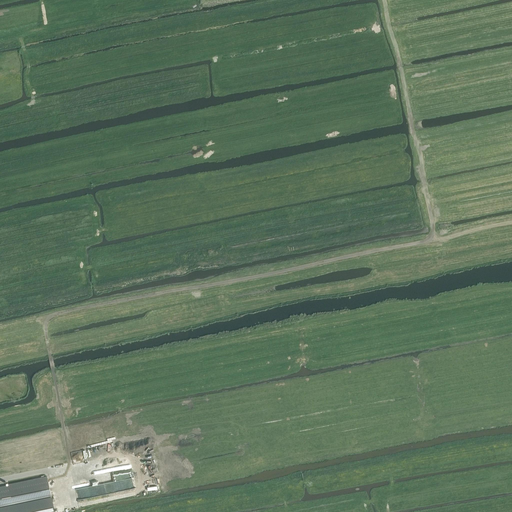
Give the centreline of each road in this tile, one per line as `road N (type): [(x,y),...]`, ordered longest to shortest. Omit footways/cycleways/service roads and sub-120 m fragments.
road 1 (track): [(431,239),(54,314),(45,331),(68,466),(0,478)]
road 2 (track): [(511,223),(431,239),(421,156),(383,0)]
